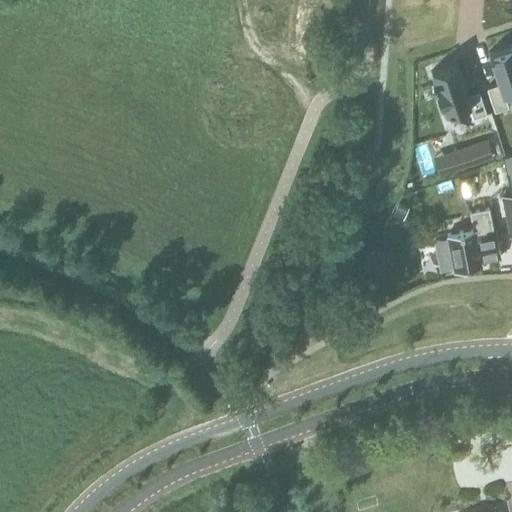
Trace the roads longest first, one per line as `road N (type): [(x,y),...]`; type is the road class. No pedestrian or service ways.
road 1 (residential): [(0,190),(103,218),(181,255),(215,255),(227,241),(262,123),(281,0)]
road 2 (unclassified): [(511,352),(412,362),(246,422)]
road 3 (unclassified): [(257,443),(424,388),(511,378)]
road 4 (residential): [(202,355),(160,391),(0,470)]
road 5 (unclassified): [(202,355),(88,279),(0,246)]
road 6 (unclassified): [(246,422),(163,452),(79,511)]
road 7 (unclassified): [(119,511),(147,491),(257,443)]
